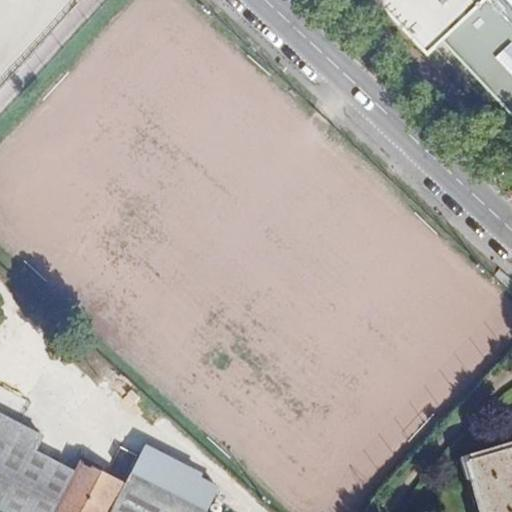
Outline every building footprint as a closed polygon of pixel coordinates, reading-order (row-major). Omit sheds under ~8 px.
[(511,0),(488,0),(441,46),(511,121),(511,0)] [(0,504),(15,511),(55,511),(76,471),(39,452),(48,433),(0,409),(0,504)] [(511,511),(511,448),(472,460),(481,494),(486,511),(511,511)] [(105,511),(121,483),(81,462),(76,471),(55,511),(105,511)] [(212,511),(135,472),(112,511),(212,511)]
